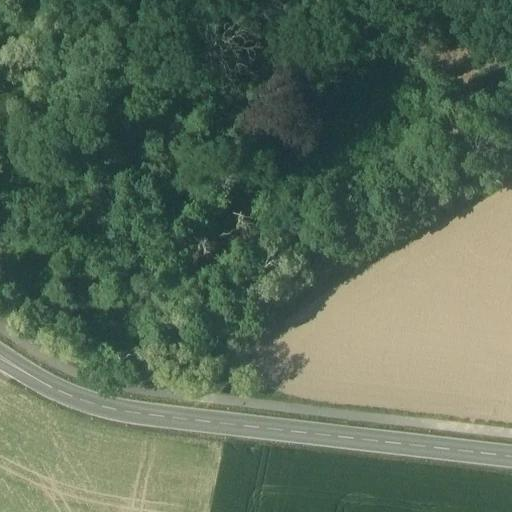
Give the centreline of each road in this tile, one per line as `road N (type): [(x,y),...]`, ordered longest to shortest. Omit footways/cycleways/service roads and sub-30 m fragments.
road 1 (unclassified): [(511,459),(113,411),(65,396),(0,358)]
road 2 (track): [(245,233),(333,212),(480,116),(511,104)]
